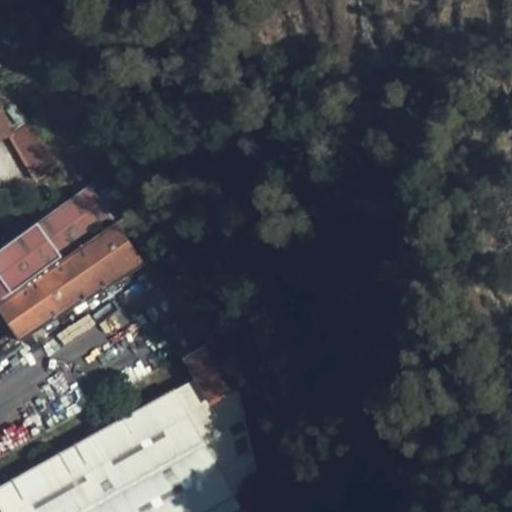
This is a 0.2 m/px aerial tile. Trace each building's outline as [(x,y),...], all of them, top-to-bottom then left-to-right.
[(0,108),(0,142),(5,140),(17,159),(33,184),(56,169),(28,123),(10,135),(0,108)] [(86,184),(0,246),(0,298),(111,222),(86,184)] [(141,265),(111,222),(0,298),(0,312),(19,341),(45,324),(141,265)] [(193,345),(185,350),(212,400),(245,380),(221,336),(196,350),(193,345)] [(15,390),(42,373),(34,360),(8,376),(15,390)] [(95,387),(80,362),(56,376),(71,401),(95,387)] [(197,511),(225,496),(165,394),(0,490),(0,511),(197,511)] [(0,453),(31,437),(11,400),(0,406),(0,453)]
